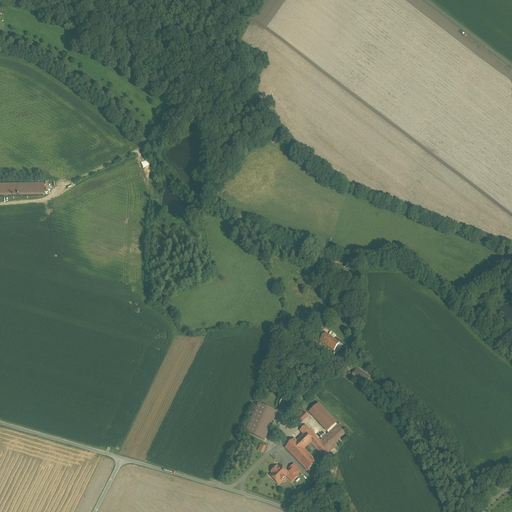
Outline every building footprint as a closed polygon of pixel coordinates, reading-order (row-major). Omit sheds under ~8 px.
[(0,197),(48,197),(47,183),(0,184),(0,197)] [(340,343),(325,333),(320,341),(334,351),(340,343)] [(307,346),(313,350),(318,343),(312,339),(307,346)] [(344,346),(336,357),(346,364),(354,353),(344,346)] [(369,379),(356,370),(351,377),(364,386),(369,379)] [(293,407),(293,405),(292,402),(291,400),(289,399),(286,398),(284,399),(281,400),(280,402),(280,405),(280,408),(282,410),(284,411),(287,412),(289,411),(291,409),(293,407)] [(336,424),(318,404),(310,412),(328,432),(336,424)] [(277,414),(259,405),(246,433),(265,441),(277,414)] [(303,411),(294,419),(295,420),(297,423),(298,423),(307,415),(303,411)] [(336,424),(328,432),(329,434),(338,426),(336,424)] [(329,434),(321,442),(306,426),(300,431),(304,435),(297,442),(295,440),(286,448),(295,458),(304,450),(311,443),(328,462),(334,456),(330,452),(348,436),(338,426),(329,434)] [(259,444),(256,451),(262,454),(265,447),(259,444)] [(317,463),(304,450),(295,458),(308,471),(309,471),(310,472),(312,470),(310,469),(317,463)] [(300,472),(294,465),(290,469),(290,470),(287,472),(289,474),(287,476),(292,482),(298,477),(297,475),(300,472)] [(279,468),(277,467),(271,472),(273,474),(271,476),(278,484),(287,476),(289,474),(287,472),(281,466),(279,468)]
